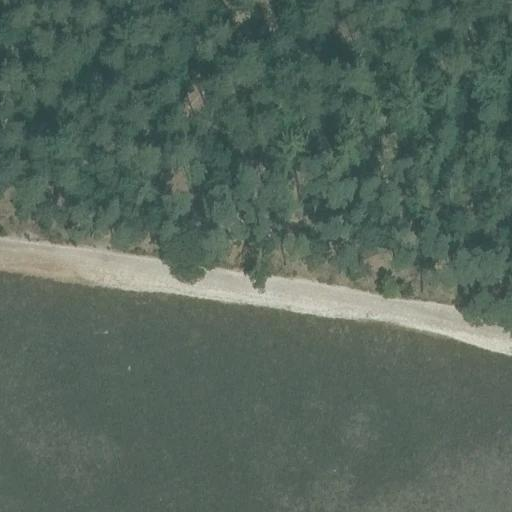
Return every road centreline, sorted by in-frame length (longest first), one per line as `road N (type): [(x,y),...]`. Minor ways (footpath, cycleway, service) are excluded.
road 1 (track): [(511,336),(340,299),(0,252)]
road 2 (track): [(258,0),(194,95),(155,134),(113,159),(0,197)]
